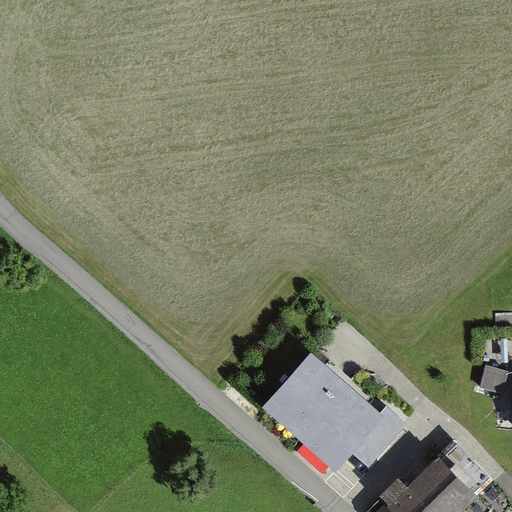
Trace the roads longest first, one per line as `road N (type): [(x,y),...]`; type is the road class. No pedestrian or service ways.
road 1 (unclassified): [(238,423),(0,207)]
road 2 (residential): [(238,423),(345,511)]
